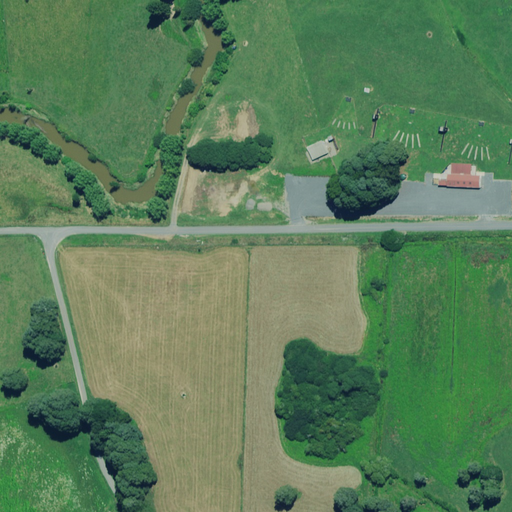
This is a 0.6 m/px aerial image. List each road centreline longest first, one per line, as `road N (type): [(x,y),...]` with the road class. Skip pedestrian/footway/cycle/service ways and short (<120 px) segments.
road 1 (unclassified): [(511,226),(0,223)]
road 2 (unknown): [(45,223),(98,451),(134,511)]
